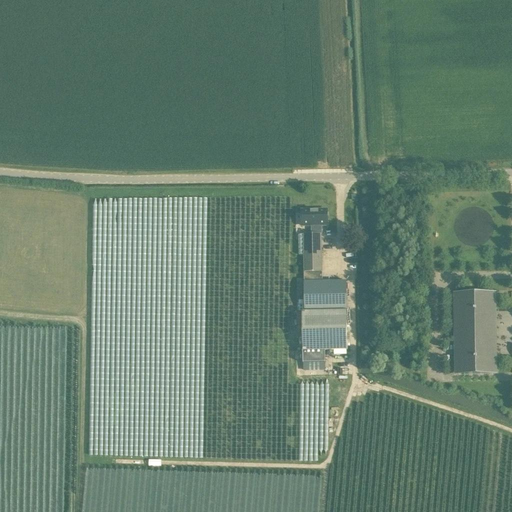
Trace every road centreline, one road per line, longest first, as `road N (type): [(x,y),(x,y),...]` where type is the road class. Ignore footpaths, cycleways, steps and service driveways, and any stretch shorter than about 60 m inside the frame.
road 1 (unclassified): [(511,172),(161,179),(0,171)]
road 2 (track): [(340,176),(352,378)]
road 3 (track): [(511,431),(352,378)]
